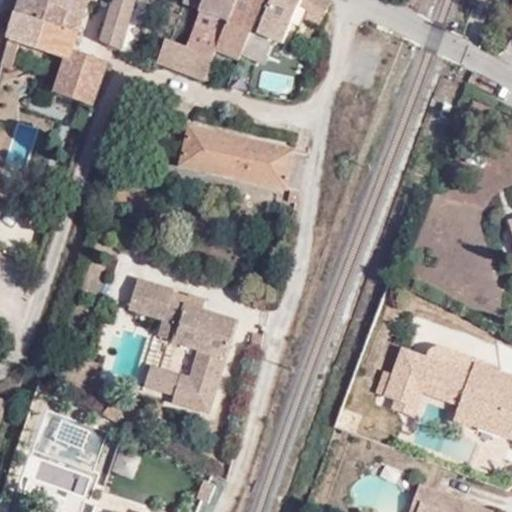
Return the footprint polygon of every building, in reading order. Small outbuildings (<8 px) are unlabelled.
[(61,58),(65,60),(69,51),(85,0),(17,0),(0,59),(0,96),(10,64),(17,43),(61,58)] [(97,41),(119,49),(134,0),(112,0),(111,6),(108,5),(97,41)] [(193,22),(192,25),(184,50),(211,60),(214,52),(227,22),(235,0),(182,0),(180,7),(196,13),(193,22)] [(328,2),(323,0),(235,0),(227,22),(251,32),(240,54),(257,62),(269,40),(281,45),(295,14),(319,26),(328,2)] [(230,61),(235,63),(240,54),(251,32),(227,22),(214,52),(220,55),(216,62),(225,68),(230,61)] [(163,41),(156,63),(201,80),(211,60),(184,50),(163,41)] [(10,64),(55,78),(61,58),(17,43),(10,64)] [(55,78),(50,93),(91,107),(105,64),(69,51),(65,60),(61,58),(55,78)] [(186,131),(178,170),(243,183),(252,144),(186,131)] [(252,144),(243,183),(297,193),(306,155),(252,144)] [(200,312),(198,318),(182,313),(184,308),(170,304),(172,297),(173,294),(138,284),(130,310),(165,320),(160,338),(200,349),(192,379),(181,376),(176,393),(174,400),(193,406),(210,410),(214,394),(231,333),(234,322),(219,317),(200,312)] [(184,308),(186,300),(172,297),(170,304),(184,308)] [(203,302),(187,297),(186,300),(184,308),(182,313),(198,318),(200,312),(203,302)] [(450,400),(468,407),(463,423),(500,436),(511,404),(511,380),(499,375),(501,368),(473,358),(471,364),(400,339),(383,385),(392,388),(413,396),(415,388),(419,377),(453,390),(450,400)] [(181,376),(152,368),(147,384),(176,393),(181,376)] [(415,388),(450,400),(453,390),(419,377),(415,388)] [(387,400),(408,409),(413,396),(392,388),(387,400)] [(450,400),(444,415),(463,423),(468,407),(450,400)] [(58,418),(51,444),(87,454),(94,427),(58,418)] [(486,511),(487,510),(415,485),(405,511),(486,511)]
